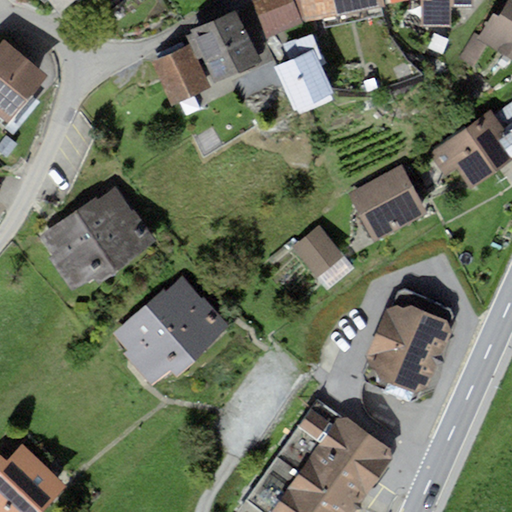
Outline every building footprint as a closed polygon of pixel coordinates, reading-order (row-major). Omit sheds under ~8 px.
[(48,0),(59,13),(73,0),(48,0)] [(292,0),(251,0),(268,38),(302,23),(292,0)] [(292,0),(302,23),(306,22),(338,17),(333,0),(292,0)] [(333,0),(338,17),(385,7),(384,2),(383,0),(333,0)] [(414,0),(414,8),(420,8),(421,27),(451,26),(451,7),(474,6),(474,0),(414,0)] [(511,0),(509,0),(499,16),(494,12),(478,38),(511,59),(511,0)] [(236,10),(186,32),(198,59),(203,56),(214,83),(264,61),(236,10)] [(293,61),(276,68),(295,112),(336,94),(324,67),(328,65),(322,50),(318,46),(313,34),(286,46),(293,61)] [(50,76),(4,38),(0,43),(0,117),(10,125),(50,76)] [(486,48),(471,40),(459,60),(475,68),(486,48)] [(189,45),(151,63),(172,106),(210,88),(189,45)] [(511,100),(494,114),(509,134),(500,141),(511,157),(511,100)] [(491,109),(428,154),(444,177),(458,168),(472,188),(511,160),(511,157),(500,141),(509,134),(494,114),(491,109)] [(18,144),(7,135),(0,144),(0,152),(7,158),(18,144)] [(402,165),(349,194),(375,242),(428,213),(402,165)] [(97,196),(40,236),(54,254),(49,258),(72,291),(95,275),(99,281),(155,241),(117,187),(99,199),(97,196)] [(321,225),(292,248),(316,278),(345,256),(321,225)] [(165,288),(115,335),(131,352),(126,356),(154,386),(174,366),(179,372),(230,325),(184,276),(168,291),(165,288)] [(398,292),(363,375),(365,383),(413,401),(434,392),(458,320),(452,307),(406,290),(398,292)] [(354,511),(392,459),(390,448),(318,399),(247,502),(261,511),(354,511)] [(0,455),(0,454),(0,511),(38,511),(64,485),(23,446),(7,462),(0,455)]
